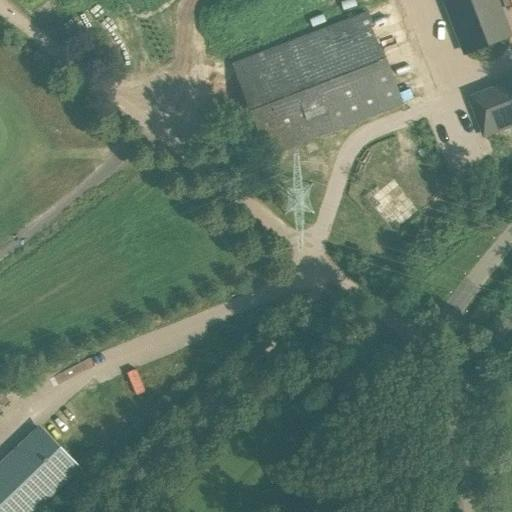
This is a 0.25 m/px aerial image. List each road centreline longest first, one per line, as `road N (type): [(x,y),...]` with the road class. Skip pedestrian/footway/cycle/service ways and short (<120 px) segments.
road 1 (unclassified): [(419,357),(0,12)]
road 2 (unclassified): [(365,511),(419,357)]
road 3 (unclassified): [(419,357),(511,231)]
